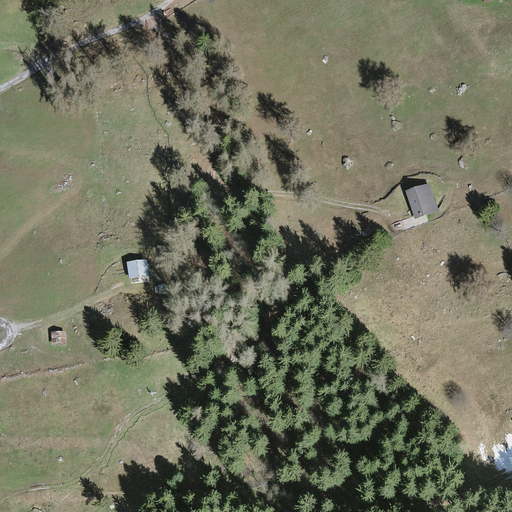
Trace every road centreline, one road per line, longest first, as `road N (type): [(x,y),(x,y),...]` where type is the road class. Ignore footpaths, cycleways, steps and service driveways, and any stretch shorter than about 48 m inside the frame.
road 1 (track): [(147,17),(202,75),(208,185)]
road 2 (track): [(208,185),(239,196),(318,198),(391,213)]
road 3 (track): [(147,17),(55,54),(0,89)]
road 4 (track): [(11,331),(143,289)]
